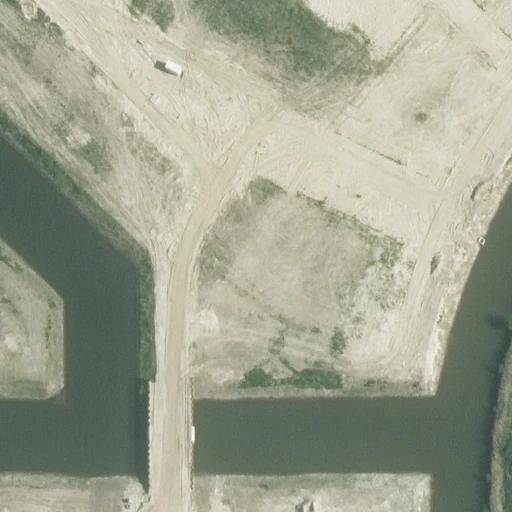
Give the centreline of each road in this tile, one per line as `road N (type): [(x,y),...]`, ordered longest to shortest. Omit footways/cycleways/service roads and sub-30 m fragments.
road 1 (residential): [(166,511),(173,253),(240,118)]
road 2 (residential): [(456,213),(240,118)]
road 3 (residential): [(240,118),(108,46),(67,4)]
road 4 (residential): [(456,213),(401,371)]
